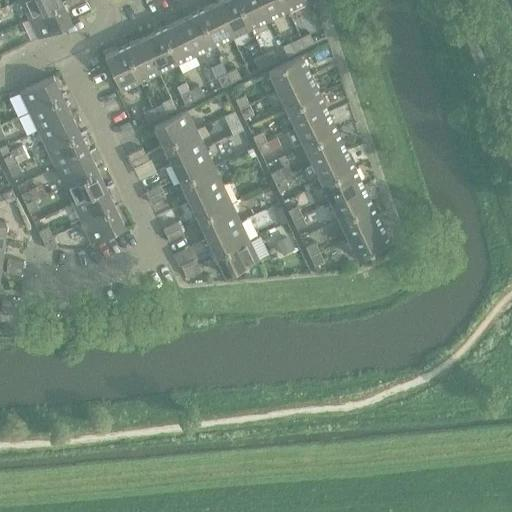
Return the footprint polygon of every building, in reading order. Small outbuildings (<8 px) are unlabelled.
[(60,0),(20,0),(29,18),(62,2),(60,0)] [(237,0),(221,0),(216,3),(232,36),(250,27),(237,0)] [(259,0),(237,0),(250,27),(269,18),(259,0)] [(282,0),(259,0),(269,18),(287,9),(282,0)] [(306,0),(282,0),(287,9),(307,0),(306,0)] [(62,2),(29,18),(38,37),(71,22),(62,2)] [(216,3),(197,11),(213,44),(232,36),(216,3)] [(197,11),(179,20),(195,53),(213,44),(197,11)] [(179,20),(161,29),(176,62),(195,53),(179,20)] [(161,29),(142,38),(158,71),(176,62),(161,29)] [(309,33),(300,37),(305,47),(314,42),(309,33)] [(305,47),(300,37),(291,42),(295,51),(305,47)] [(142,38),(124,46),(140,79),(158,71),(142,38)] [(140,79),(124,46),(104,56),(120,89),(140,79)] [(272,51),(263,55),(268,65),(277,60),(272,51)] [(268,65),(263,55),(254,59),(258,69),(268,65)] [(268,71),(278,90),(311,75),(301,55),(268,71)] [(236,68),(227,73),(231,82),(240,78),(236,68)] [(231,82),(227,73),(217,77),(222,87),(231,82)] [(311,75),(278,90),(286,109),(320,93),(311,75)] [(20,92),(29,111),(62,96),(53,76),(20,92)] [(199,86),(190,90),(194,100),(204,95),(199,86)] [(194,100),(190,90),(180,95),(185,104),(194,100)] [(320,93),(286,109),(295,127),(328,111),(320,93)] [(235,99),(240,108),(249,104),(245,95),(235,99)] [(62,96),(29,111),(38,130),(71,114),(62,96)] [(162,103),(153,108),(157,118),(167,113),(162,103)] [(249,104),(240,108),(244,118),(254,113),(249,104)] [(157,118),(153,108),(143,112),(148,122),(157,118)] [(154,126),(163,145),(196,129),(187,110),(154,126)] [(328,111),(295,127),(304,146),(337,130),(328,111)] [(71,114),(38,130),(47,148),(80,132),(71,114)] [(196,129),(163,145),(172,163),(205,148),(196,129)] [(337,130),(304,146),(313,164),(346,148),(337,130)] [(253,136),(257,145),(267,141),(262,131),(253,136)] [(80,132),(47,148),(55,166),(89,151),(80,132)] [(267,141),(257,145),(262,155),(271,150),(267,141)] [(22,144),(11,149),(13,153),(17,162),(28,157),(22,144)] [(142,148),(135,151),(141,163),(148,160),(142,148)] [(205,148),(172,163),(181,182),(214,166),(205,148)] [(346,148),(313,164),(322,182),(355,167),(346,148)] [(89,151),(55,166),(64,185),(97,169),(89,151)] [(141,163),(135,151),(128,155),(134,167),(141,163)] [(3,157),(8,167),(17,162),(13,153),(3,157)] [(17,162),(8,167),(12,176),(22,171),(17,162)] [(214,166),(181,182),(189,200),(223,184),(214,166)] [(355,167),(322,182),(330,201),(364,185),(355,167)] [(270,173),(275,182),(284,177),(280,168),(270,173)] [(97,169),(64,185),(73,203),(106,188),(97,169)] [(284,177),(275,182),(279,191),(289,187),(284,177)] [(160,184),(152,188),(158,200),(166,197),(160,184)] [(223,184),(189,200),(198,219),(231,203),(223,184)] [(364,185),(330,201),(339,219),(372,203),(364,185)] [(106,188),(73,203),(82,222),(115,206),(106,188)] [(158,200),(152,188),(145,191),(151,203),(158,200)] [(12,189),(2,193),(6,203),(16,198),(12,189)] [(21,194),(25,203),(35,199),(30,189),(21,194)] [(35,199),(25,203),(30,213),(39,208),(35,199)] [(231,203),(198,219),(207,237),(240,221),(231,203)] [(372,203),(339,219),(348,238),(381,222),(372,203)] [(288,209),(292,219),(302,214),(297,205),(288,209)] [(115,206),(82,222),(91,241),(124,226),(115,206)] [(281,208),(275,210),(282,224),(287,221),(281,208)] [(302,214),(292,219),(297,228),(306,224),(302,214)] [(177,221),(170,224),(176,237),(183,233),(177,221)] [(240,221),(207,237),(216,255),(249,240),(240,221)] [(381,222),(348,238),(357,257),(391,241),(381,222)] [(176,237),(170,224),(163,228),(169,240),(176,237)] [(38,231),(43,240),(52,236),(48,226),(38,231)] [(52,236),(43,240),(47,250),(57,245),(52,236)] [(288,238),(278,243),(284,254),(294,250),(288,238)] [(249,240),(216,255),(225,275),(258,259),(249,240)] [(305,246),(310,256),(319,251),(315,242),(305,246)] [(319,251),(310,256),(314,265),(324,260),(319,251)] [(195,257),(188,261),(194,274),(201,270),(195,257)] [(6,272),(14,273),(16,259),(8,258),(6,272)] [(16,259),(14,273),(22,274),(23,261),(16,259)] [(194,274),(188,261),(180,264),(186,277),(194,274)] [(0,312),(8,314),(10,300),(2,299),(0,312)] [(10,300),(8,314),(16,315),(18,301),(10,300)]
